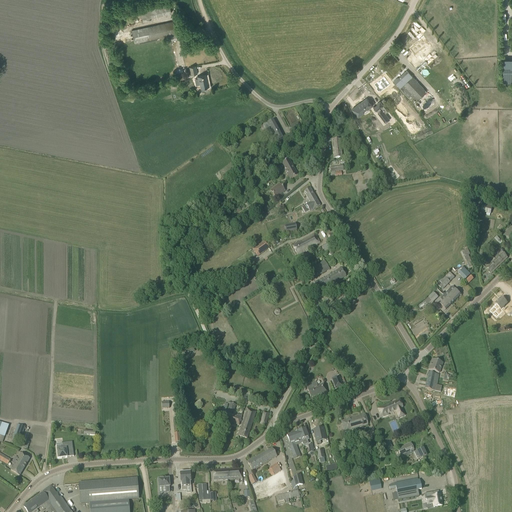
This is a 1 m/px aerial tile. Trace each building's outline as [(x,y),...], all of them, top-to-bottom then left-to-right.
[(169,1),(164,2),(148,6),(151,17),(171,13),(169,1)] [(173,21),(168,23),(132,30),(135,44),(167,36),(168,42),(177,40),(173,21)] [(415,47),(411,50),(415,56),(430,45),(426,41),(424,43),(422,41),(419,44),(418,43),(414,46),(415,47)] [(429,61),(418,71),(458,114),(462,110),(463,111),(469,105),(429,61)] [(408,72),(396,84),(408,97),(421,86),(408,72)] [(198,78),(194,79),(196,85),(200,84),(201,88),(201,92),(205,91),(205,87),(209,86),(206,75),(201,76),(197,77),(198,78)] [(380,80),(370,88),(376,96),(381,92),(382,94),(386,92),(389,96),(391,94),(397,102),(403,98),(395,87),(390,92),(388,90),(389,90),(385,85),(384,86),(380,80)] [(360,103),(352,109),(355,113),(358,116),(364,112),(363,111),(366,108),(367,108),(367,109),(369,107),(369,108),(372,106),(367,98),(366,99),(360,103)] [(373,107),(376,111),(377,111),(378,112),(378,113),(379,114),(383,119),(385,123),(387,121),(390,119),(389,118),(385,114),(388,112),(384,106),(380,108),(377,105),(375,107),(374,106),(373,107)] [(267,124),(264,126),(265,128),(269,136),(271,135),(273,138),(274,138),(276,141),(283,138),(280,131),(275,123),(274,120),(269,122),(267,124)] [(299,123),(290,128),(293,134),(302,129),(299,123)] [(339,139),(337,140),(332,140),(334,159),(341,158),(339,139)] [(289,159),(284,162),(281,164),(290,180),(298,176),(289,159)] [(234,175),(233,174),(231,170),(225,174),(228,179),(234,175)] [(269,191),(275,198),(285,191),(279,184),(269,191)] [(316,199),(310,188),(304,192),(310,203),(316,199)] [(320,205),(316,199),(310,203),(301,208),(305,213),(309,211),(313,209),(314,209),(320,205)] [(295,224),(284,226),(286,233),(296,231),(295,224)] [(511,242),(511,226),(511,227),(503,235),(511,243),(511,242)] [(315,234),(310,236),(292,247),(297,256),(307,250),(308,253),(310,251),(313,249),(312,247),(320,243),(315,234)] [(257,257),(269,248),(264,241),(251,249),(257,257)] [(470,254),(468,249),(462,251),(469,268),(473,266),(468,255),(470,254)] [(507,258),(504,254),(501,251),(484,267),(490,274),(507,258)] [(320,264),(307,271),(310,275),(312,279),(327,271),(329,269),(327,267),(324,261),(320,264)] [(464,279),(470,274),(464,267),(458,273),(464,279)] [(319,292),(346,276),(341,268),(315,284),(319,292)] [(454,277),(451,274),(439,286),(442,289),(454,277)] [(206,295),(200,287),(194,291),(200,299),(206,295)] [(452,287),(449,290),(445,294),(443,295),(444,296),(452,304),(461,295),(452,287)] [(511,301),(511,292),(507,297),(504,300),(502,298),(495,304),(501,309),(510,300),(511,301)] [(438,297),(433,293),(428,298),(432,302),(438,297)] [(308,302),(310,304),(314,301),(317,298),(315,296),(308,302)] [(452,304),(444,296),(440,299),(443,301),(440,304),(446,310),(452,304)] [(323,303),(316,309),(315,308),(314,309),(318,314),(326,307),(323,303)] [(442,363),(437,361),(432,359),(429,370),(439,373),(442,363)] [(428,373),(425,388),(435,391),(440,393),(441,387),(436,386),(439,375),(428,373)] [(342,386),(339,377),(335,378),(335,377),(332,379),(335,388),(342,386)] [(327,393),(325,388),(324,384),(317,386),(316,382),(306,386),(311,398),(321,394),(321,395),(327,393)] [(444,386),(442,395),(454,397),(455,389),(444,386)] [(377,409),(379,414),(381,418),(388,415),(388,414),(396,411),(399,418),(405,416),(401,408),(403,408),(399,400),(377,409)] [(233,413),(236,406),(236,405),(230,403),(227,411),(228,411),(228,413),(227,413),(224,421),(232,423),(233,421),(239,423),(242,416),(238,414),(237,417),(231,414),(231,412),(233,413)] [(247,408),(238,436),(247,439),(256,411),(247,408)] [(268,413),(263,412),(260,424),(265,425),(268,413)] [(367,424),(366,420),(364,415),(342,422),(344,431),(367,424)] [(4,437),(8,424),(0,422),(0,439),(1,436),(4,437)] [(25,427),(19,425),(14,439),(20,441),(25,427)] [(323,428),(314,430),(316,442),(317,445),(321,444),(320,441),(326,440),(323,428)] [(309,440),(306,433),(305,429),(297,432),(301,442),(306,441),(309,440)] [(375,436),(374,431),(364,434),(366,439),(375,436)] [(301,443),(301,442),(297,432),(287,436),(288,440),(286,441),(291,455),(298,452),(295,445),(301,443)] [(72,448),(71,442),(62,444),(62,446),(61,447),(56,448),(58,458),(74,456),(73,448),(72,448)] [(393,449),(389,442),(383,444),(387,452),(393,449)] [(410,444),(398,449),(402,459),(413,454),(416,461),(426,456),(423,449),(415,453),(413,450),(410,444)] [(277,457),(274,453),(272,449),(247,463),(250,467),(252,471),(277,457)] [(0,453),(0,460),(7,465),(11,460),(0,453)] [(30,459),(25,456),(20,453),(10,471),(19,476),(30,459)] [(277,465),(270,469),(270,470),(272,473),(279,469),(277,465)] [(242,479),(241,474),(241,469),(227,470),(228,480),(242,479)] [(228,480),(227,470),(213,471),(214,481),(228,480)] [(181,483),(182,483),(189,482),(190,482),(190,473),(180,473),(181,483)] [(253,475),(248,477),(252,485),(256,483),(253,475)] [(300,475),(293,477),(295,487),(302,485),(300,475)] [(138,499),(137,479),(103,482),(79,484),(79,489),(80,504),(89,503),(89,511),(129,511),(128,500),(138,499)] [(161,479),(158,480),(158,488),(159,488),(162,488),(163,493),(169,492),(169,491),(169,487),(169,479),(165,479),(162,479),(161,479)] [(379,479),(369,481),(371,492),(381,490),(379,479)] [(395,485),(389,486),(390,490),(396,489),(398,501),(419,497),(417,490),(421,490),(419,480),(395,484),(395,485)] [(210,491),(207,492),(206,488),(204,488),(204,485),(198,485),(199,501),(210,500),(210,491)] [(71,511),(67,506),(63,501),(60,497),(59,497),(53,488),(51,486),(42,492),(43,493),(49,501),(43,505),(48,511),(71,511)] [(191,494),(191,486),(177,486),(177,494),(191,494)] [(297,497),(295,491),(276,497),(277,502),(297,497)] [(442,506),(440,495),(439,495),(434,496),(433,492),(426,494),(427,498),(426,498),(426,500),(427,505),(433,504),(433,508),(442,506)] [(49,501),(43,493),(24,507),(27,511),(32,511),(33,511),(43,505),(49,501)]
